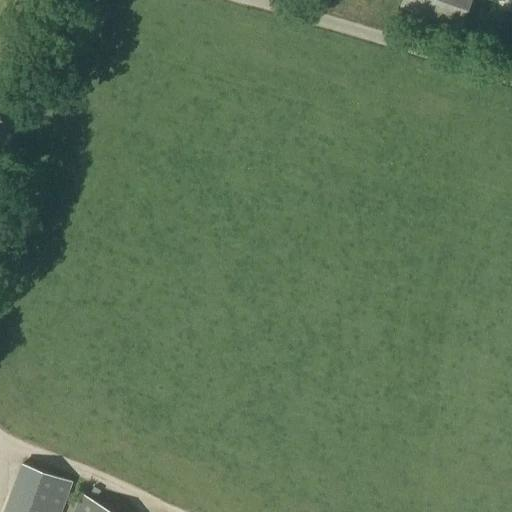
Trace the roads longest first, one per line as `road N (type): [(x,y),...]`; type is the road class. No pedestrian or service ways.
road 1 (residential): [(228,0),(511,84)]
road 2 (residential): [(0,156),(67,0)]
road 3 (track): [(25,450),(174,511)]
